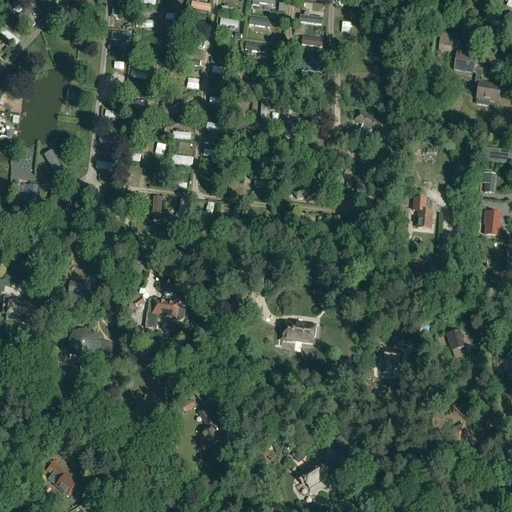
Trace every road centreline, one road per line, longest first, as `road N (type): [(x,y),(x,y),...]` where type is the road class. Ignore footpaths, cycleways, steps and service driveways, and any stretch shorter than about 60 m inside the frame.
road 1 (tertiary): [(511,291),(0,232)]
road 2 (track): [(198,511),(0,344)]
